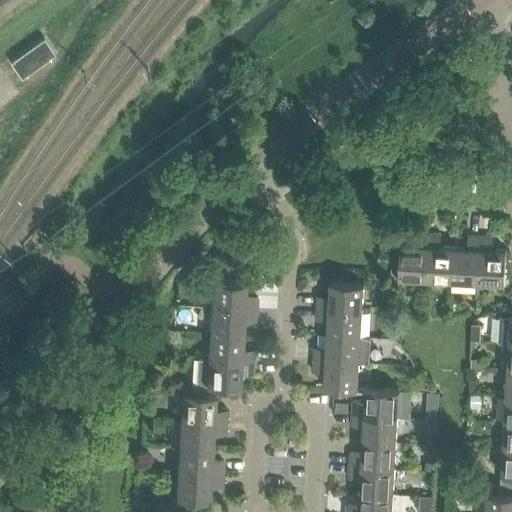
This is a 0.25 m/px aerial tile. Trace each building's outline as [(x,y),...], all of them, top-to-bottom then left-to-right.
[(42,36),(10,60),(21,76),(54,52),(47,43),(42,36)] [(426,278),(429,233),(416,232),(416,244),(401,243),(399,276),(426,278)] [(440,245),(441,233),(429,233),(426,278),(452,279),(454,246),(440,245)] [(478,280),(481,236),(468,235),(468,247),(454,246),(452,279),(478,280)] [(492,248),(493,237),(481,236),(478,280),(504,282),(506,249),(492,248)] [(246,297),(247,282),(214,280),(212,307),(257,310),(258,298),(246,297)] [(362,310),(364,284),(331,282),(330,296),(318,295),(317,307),(362,310)] [(256,322),(257,310),(212,307),(211,333),(244,335),(245,321),(256,322)] [(361,336),(362,310),(317,307),(316,320),(328,320),(328,334),(361,336)] [(511,315),(511,316),(500,315),(499,341),(509,341),(509,343),(511,342),(511,315)] [(243,349),(244,335),(211,333),(209,359),(254,362),(255,349),(243,349)] [(359,362),(361,336),(328,334),(327,348),(315,347),(315,359),(359,362)] [(471,366),(473,366),(481,366),(481,357),(474,357),(471,356),(471,366)] [(254,362),(209,359),(197,358),(195,394),(206,394),(207,385),(241,387),(241,373),(253,374),(254,362)] [(358,389),(359,362),(315,359),(314,371),(326,372),(325,387),(358,389)] [(398,416),(400,390),(367,388),(366,402),(354,402),(354,413),(398,416)] [(433,417),(438,393),(436,392),(423,392),(422,416),(433,417)] [(206,394),(195,394),(183,393),(182,419),(227,422),(227,410),(215,409),(216,395),(206,394)] [(339,412),(347,413),(348,403),(336,402),(335,412),(339,412)] [(489,419),(502,419),(502,409),(490,409),(489,419)] [(397,442),(398,416),(354,413),(353,426),(365,426),(364,440),(397,442)] [(226,434),(227,422),(182,419),(180,445),(213,447),(214,434),(226,434)] [(395,468),(397,442),(364,440),(363,454),(351,453),(350,465),(395,468)] [(212,461),(213,447),(180,445),(179,471),(224,474),(224,462),(212,461)] [(511,446),(504,446),(501,495),(511,495),(511,446)] [(426,465),(426,470),(430,470),(434,470),(435,462),(430,462),(426,465)] [(394,494),(395,468),(350,465),(349,478),(361,479),(361,492),(394,494)] [(223,486),(224,474),(179,471),(177,498),(210,500),(211,486),(223,486)] [(392,511),(394,494),(361,492),(360,506),(348,505),(347,511),(392,511)] [(511,511),(511,495),(501,495),(487,494),(486,511),(511,511)]
